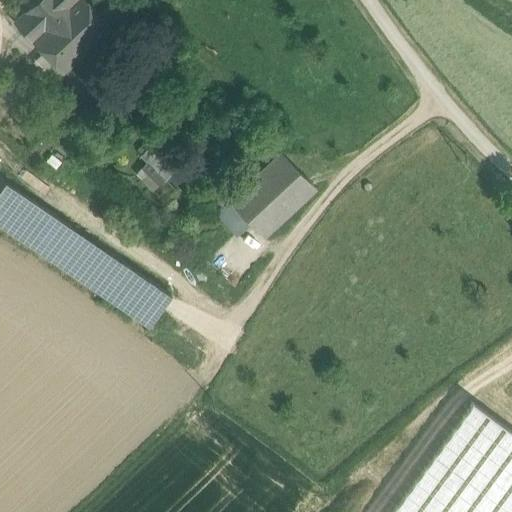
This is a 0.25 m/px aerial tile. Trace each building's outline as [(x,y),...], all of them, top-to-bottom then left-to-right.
[(39,0),(16,22),(33,40),(75,0),(39,0)] [(83,0),(75,0),(33,40),(63,70),(109,27),(83,0)] [(149,139),(137,151),(150,164),(145,169),(159,184),(176,167),(149,139)] [(317,189),(281,152),(229,201),(250,224),(264,238),(317,189)] [(171,295),(7,182),(0,191),(0,226),(149,328),(171,295)] [(250,224),(229,201),(216,213),(237,235),(250,224)] [(511,511),(511,431),(472,402),(389,511),(511,511)]
